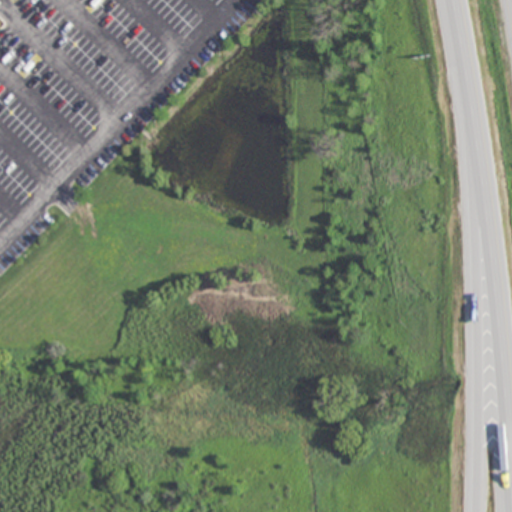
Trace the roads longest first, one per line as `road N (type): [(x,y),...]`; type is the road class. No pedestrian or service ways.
road 1 (motorway): [(470,91),(476,511)]
road 2 (motorway): [(470,91),(511,468)]
